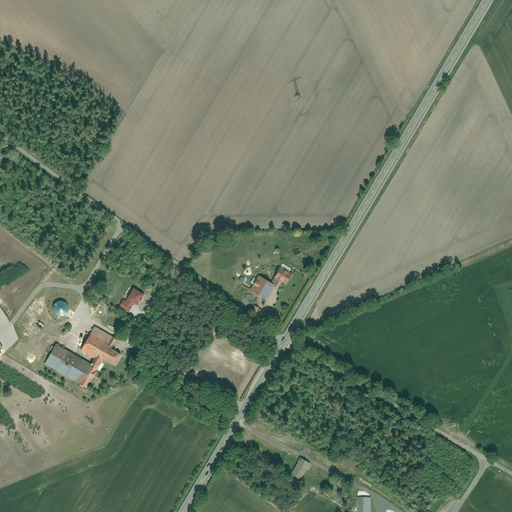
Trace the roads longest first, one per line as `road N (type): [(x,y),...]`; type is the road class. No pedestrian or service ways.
road 1 (secondary): [(283,341),(486,0)]
road 2 (unclassified): [(0,133),(283,341)]
road 3 (unclassified): [(511,467),(283,341)]
road 4 (secondary): [(181,511),(283,341)]
